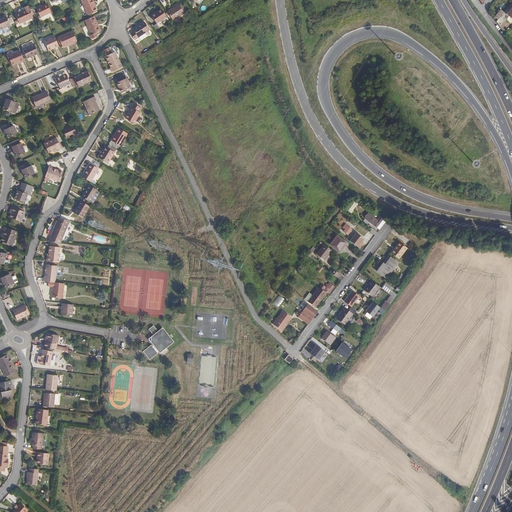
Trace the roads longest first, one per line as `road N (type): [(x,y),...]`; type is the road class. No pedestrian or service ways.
road 1 (primary): [(511,218),(444,207),(387,180),(346,140),(321,86),(342,42),(366,31),(400,35),(461,86),(511,170)]
road 2 (residential): [(122,24),(257,318),(293,352),(389,226)]
road 3 (primary): [(280,0),(304,103),(352,172),(418,210),(511,227)]
road 4 (residential): [(90,50),(109,110),(59,205),(46,214),(31,256),(29,274),(48,320)]
road 5 (track): [(293,352),(460,498)]
road 6 (primary): [(438,0),(511,146)]
road 7 (residential): [(22,347),(28,367),(14,482),(0,498)]
road 8 (primary): [(511,112),(452,0)]
